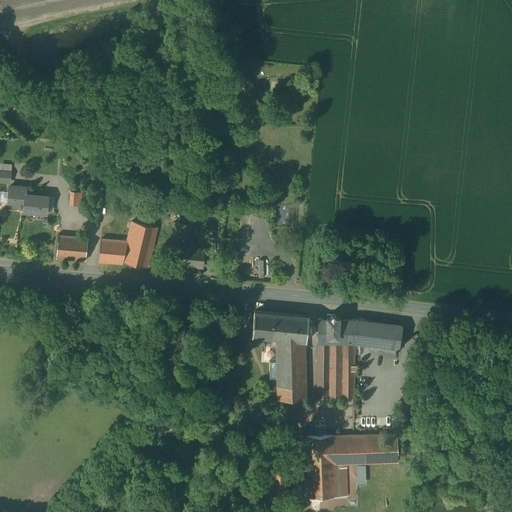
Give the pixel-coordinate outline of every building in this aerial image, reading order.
[(11,172),(0,171),(0,181),(10,182),(11,172)] [(26,188),(10,186),(8,206),(24,207),(25,194),(26,194),(26,188)] [(81,194),(71,193),(70,205),(80,205),(81,194)] [(26,194),(25,194),(24,207),(24,212),(46,214),(48,196),(26,194)] [(180,204),(169,204),(169,214),(180,215),(180,204)] [(132,221),(127,241),(101,239),(99,261),(122,263),(123,261),(147,267),(157,227),(132,221)] [(196,224),(174,222),(172,247),(175,247),(173,265),(202,267),(203,258),(204,250),(203,250),(203,249),(194,248),(196,224)] [(88,238),(59,235),(56,257),(86,260),(88,238)] [(309,316),(254,311),(253,343),(272,344),(272,338),(275,338),(305,341),(306,341),(309,316)] [(339,317),(327,317),(327,319),(318,319),(318,359),(317,359),(317,399),(354,398),(354,356),(353,356),(354,342),(394,347),(393,351),(398,352),(399,348),(402,326),(357,320),(339,319),(339,317)] [(305,341),(275,338),(277,399),(307,398),(305,341)] [(397,433),(333,436),(334,464),(345,463),(356,463),(398,462),(397,433)] [(333,435),(306,436),(309,497),(347,496),(345,463),(334,464),(333,436),(333,435)] [(286,505),(285,451),(274,452),(275,505),(286,505)]
